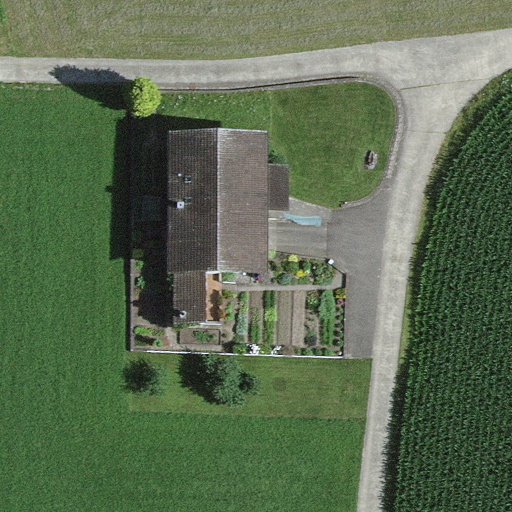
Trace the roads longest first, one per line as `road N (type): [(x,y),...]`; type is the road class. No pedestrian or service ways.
road 1 (residential): [(0,73),(446,74),(511,58)]
road 2 (track): [(446,74),(406,270),(389,511)]
